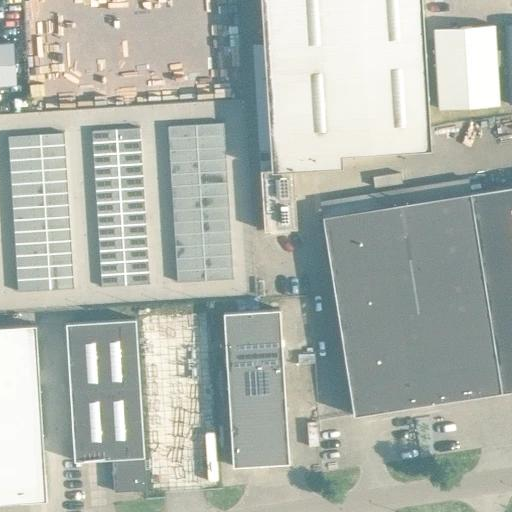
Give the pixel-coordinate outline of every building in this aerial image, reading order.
[(260,0),(270,163),(260,164),(264,224),(296,222),(293,162),(342,159),(341,147),(430,142),(421,0),(260,0)] [(498,99),(493,18),(433,22),(438,102),(498,99)] [(0,36),(0,76),(14,76),(11,36),(0,36)] [(168,119),(177,275),(233,272),(224,116),(168,119)] [(149,277),(140,121),(92,124),(101,280),(149,277)] [(8,129),(18,285),(73,282),(64,126),(8,129)] [(373,171),(374,180),(401,176),(400,166),(373,171)] [(319,196),(353,409),(501,386),(511,383),(511,179),(470,186),(468,173),(319,196)] [(282,359),(280,331),(279,302),(223,306),(232,460),(288,456),(282,359)] [(65,316),(72,434),(73,454),(112,452),(113,485),(145,483),(135,312),(65,316)] [(0,496),(45,494),(43,453),(41,420),(35,318),(0,320),(0,496)]
